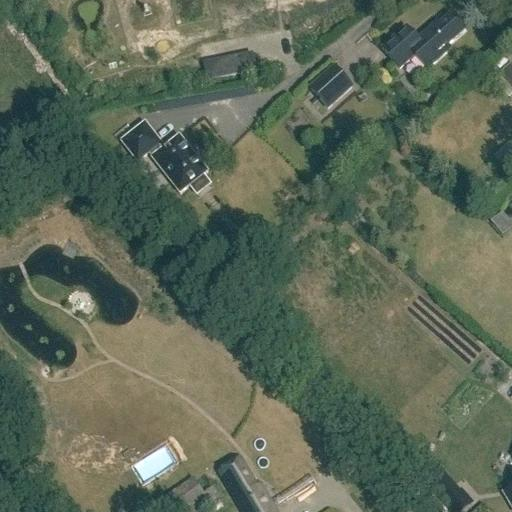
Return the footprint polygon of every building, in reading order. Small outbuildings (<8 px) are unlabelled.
[(464,32),(450,16),(439,26),(436,24),(416,42),(405,29),(381,51),(398,71),(413,58),(425,72),(450,51),(447,48),(464,32)] [(205,66),(208,82),(242,75),(239,59),(205,66)] [(327,110),(350,89),(333,69),(309,90),(327,110)] [(123,142),(121,143),(123,145),(137,163),(138,165),(139,164),(139,163),(149,155),(153,160),(152,160),(153,161),(154,161),(179,195),(180,196),(182,195),(207,175),(208,174),(207,173),(197,160),(191,152),(181,140),(181,139),(180,138),(178,139),(162,152),(159,148),(160,147),(162,146),(161,144),(146,126),(145,125),(144,126),(123,143),(123,142)] [(236,244),(222,256),(235,272),(249,261),(236,244)] [(256,482),(241,460),(217,475),(238,511),(277,511),(263,486),(262,485),(259,483),(257,482),(256,482)] [(204,495),(193,479),(153,507),(156,511),(202,511),(221,499),(214,489),(204,495)] [(511,490),(503,496),(511,510),(511,490)]
